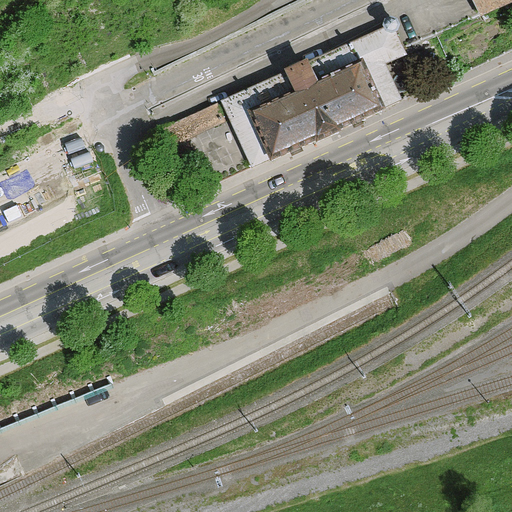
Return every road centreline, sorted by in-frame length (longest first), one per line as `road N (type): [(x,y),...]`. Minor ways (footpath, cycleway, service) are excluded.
road 1 (residential): [(345,0),(108,113),(166,250)]
road 2 (primary): [(511,95),(166,250)]
road 3 (primary): [(166,250),(0,325)]
